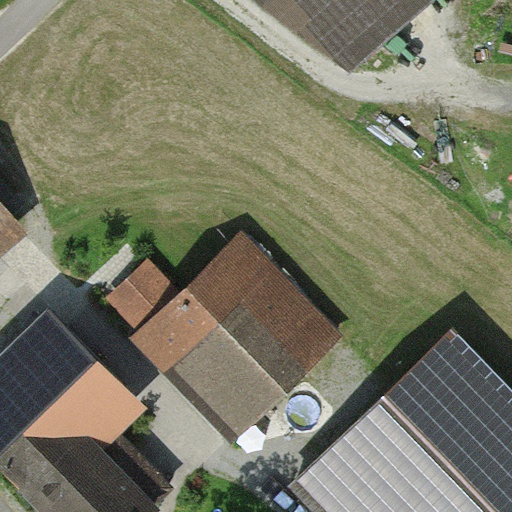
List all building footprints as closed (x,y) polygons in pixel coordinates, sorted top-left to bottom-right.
[(297,0),(372,72),(441,0),(297,0)] [(0,197),(0,268),(35,239),(0,197)] [(153,342),(246,434),(348,331),(255,239),(153,342)] [(141,326),(175,294),(146,264),(112,296),(141,326)] [(76,320),(0,392),(0,430),(79,511),(179,511),(186,505),(126,443),(162,409),(76,320)] [(511,511),(511,370),(474,330),(314,480),(344,511),(511,511)]
